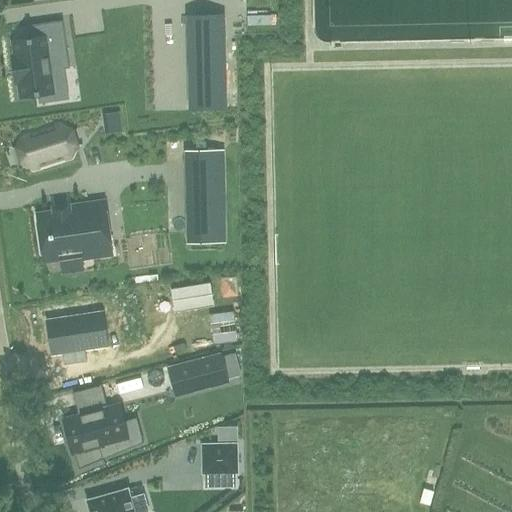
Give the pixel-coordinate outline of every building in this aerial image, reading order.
[(223,15),(189,16),(191,110),(225,110),(223,15)] [(15,56),(12,56),(16,84),(19,84),(21,98),(54,93),(51,70),(69,68),(62,22),(28,27),(30,39),(13,42),(15,56)] [(17,126),(11,139),(16,152),(29,157),(64,143),(70,131),(65,118),(52,112),(17,126)] [(108,124),(120,122),(118,112),(106,114),(108,124)] [(190,243),(223,243),(221,151),(188,152),(190,243)] [(109,234),(109,233),(108,224),(108,223),(107,223),(104,203),(69,208),(68,207),(54,209),(55,214),(38,217),(44,260),(61,257),(63,268),(82,265),(81,259),(112,255),(109,234)] [(111,312),(56,320),(61,353),(71,352),(73,364),(94,361),(93,349),(116,345),(111,312)] [(224,318),(189,327),(195,350),(230,341),(224,318)] [(183,367),(170,370),(176,393),(189,390),(227,380),(221,357),(183,367)] [(79,417),(64,421),(72,453),(75,452),(79,469),(103,460),(99,445),(128,438),(124,422),(120,406),(108,409),(103,410),(101,402),(88,406),(90,414),(79,417)] [(223,428),(223,440),(237,440),(236,428),(223,428)] [(203,474),(237,473),(237,444),(202,445),(203,474)] [(129,491),(88,502),(90,511),(148,511),(144,496),(131,500),(129,491)]
